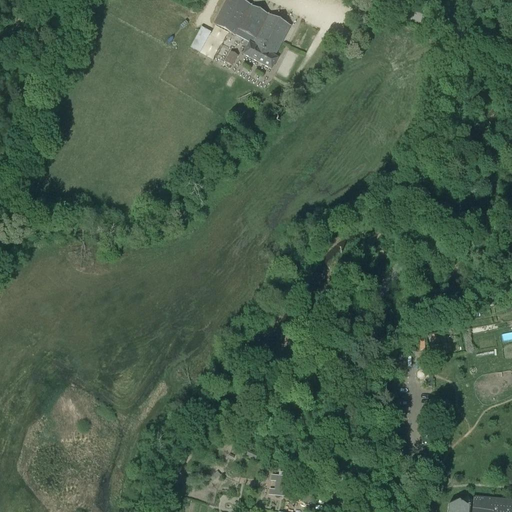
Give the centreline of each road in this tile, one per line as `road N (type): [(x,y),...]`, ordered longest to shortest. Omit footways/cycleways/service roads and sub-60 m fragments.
road 1 (tertiary): [(336,511),(341,377),(352,334),(511,135)]
road 2 (unclassified): [(511,54),(375,0)]
